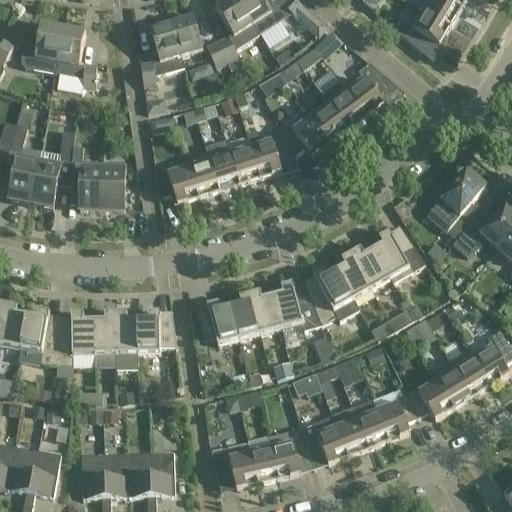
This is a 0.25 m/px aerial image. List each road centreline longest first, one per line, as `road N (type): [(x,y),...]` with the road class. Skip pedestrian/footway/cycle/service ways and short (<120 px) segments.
road 1 (residential): [(454,125),(351,205),(266,244),(172,268),(79,272),(0,257)]
road 2 (residential): [(454,125),(308,0)]
